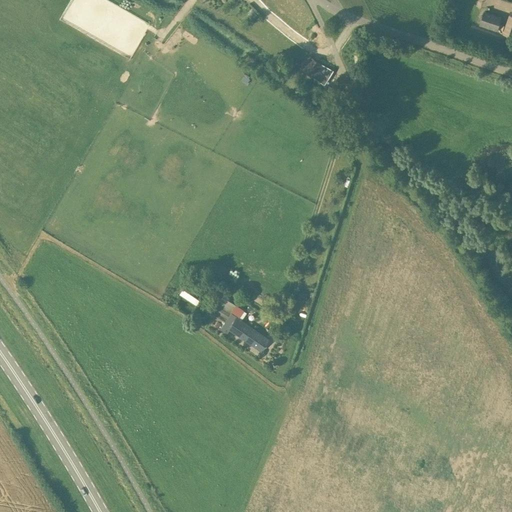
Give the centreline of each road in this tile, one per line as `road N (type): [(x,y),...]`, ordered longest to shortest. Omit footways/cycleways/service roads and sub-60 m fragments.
road 1 (unclassified): [(511,72),(314,0)]
road 2 (secondary): [(96,511),(0,354)]
